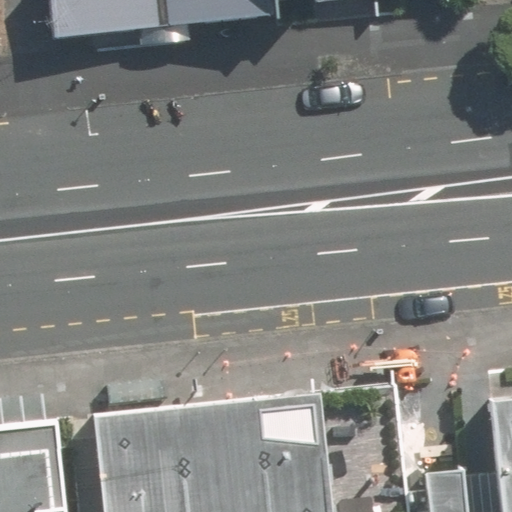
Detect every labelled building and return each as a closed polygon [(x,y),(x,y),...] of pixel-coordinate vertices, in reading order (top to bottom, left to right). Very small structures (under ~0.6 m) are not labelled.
[(52,0),(56,36),(278,11),(277,0),(52,0)] [(277,0),(278,11),(348,0),(277,0)] [(401,511),(388,379),(322,386),(334,511),(401,511)] [(93,408),(103,511),(334,511),(322,386),(93,408)] [(511,511),(511,394),(491,397),(503,511),(511,511)] [(0,511),(61,511),(53,420),(0,425),(0,511)] [(468,511),(464,463),(424,467),(428,511),(468,511)]
